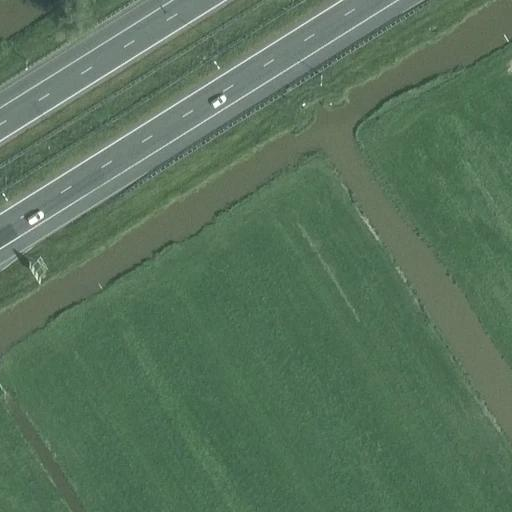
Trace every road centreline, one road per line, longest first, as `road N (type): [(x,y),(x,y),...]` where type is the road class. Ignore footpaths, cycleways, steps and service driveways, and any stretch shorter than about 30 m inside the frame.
road 1 (motorway): [(0,241),(386,0)]
road 2 (motorway): [(198,0),(0,124)]
